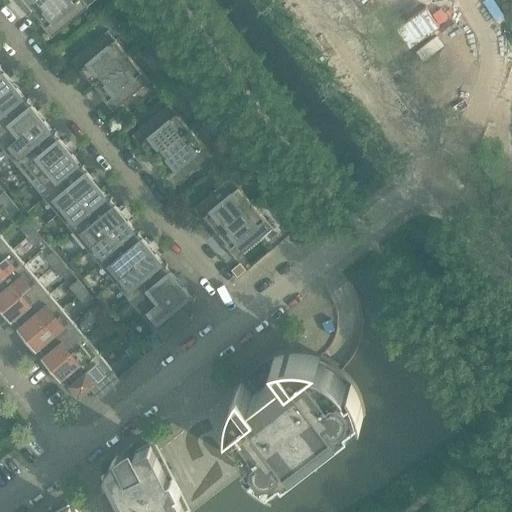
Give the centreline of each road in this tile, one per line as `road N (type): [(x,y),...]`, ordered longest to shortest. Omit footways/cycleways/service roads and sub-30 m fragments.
road 1 (residential): [(243,314),(0,21)]
road 2 (residential): [(243,314),(430,173)]
road 3 (residential): [(71,450),(243,314)]
road 4 (residential): [(430,173),(302,0)]
road 5 (residential): [(511,285),(430,173)]
